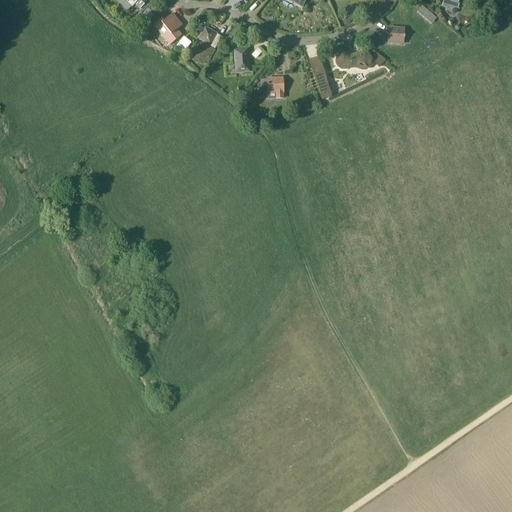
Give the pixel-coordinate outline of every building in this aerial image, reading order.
[(117,0),(117,1),(127,12),(135,4),(140,9),(147,1),(145,0),(117,0)] [(240,12),(246,1),(243,0),(226,0),(224,4),(240,12)] [(459,0),(443,0),(443,4),(457,8),(459,0)] [(441,13),(437,8),(433,13),(437,17),(441,13)] [(422,17),(427,22),(432,16),(427,11),(422,17)] [(134,13),(128,19),(132,23),(138,17),(134,13)] [(142,15),(137,21),(144,27),(149,21),(142,15)] [(182,27),(172,15),(163,22),(161,19),(153,25),(169,46),(181,37),(176,31),(182,27)] [(221,38),(216,35),(205,28),(198,39),(214,50),(221,38)] [(403,30),(389,29),(388,43),(403,44),(403,30)] [(175,47),(178,50),(177,49),(175,54),(180,57),(183,53),(191,44),(183,38),(175,47)] [(258,49),(251,56),(255,60),(262,53),(258,49)] [(247,50),(234,51),(236,73),(249,72),(247,50)] [(370,56),(369,55),(368,54),(366,53),(364,52),(363,52),(360,52),(358,53),(355,54),(353,55),(351,55),(350,55),(349,55),(348,55),(346,54),(345,54),(343,54),(341,54),(340,55),(338,56),(337,57),(336,58),(335,60),(335,61),(335,63),(335,65),(335,66),(336,68),(338,69),(339,70),(341,71),(342,71),(344,71),(348,70),(351,70),(352,69),(354,69),(356,70),(358,70),(360,71),(361,71),(363,72),(364,72),(366,71),(368,69),(370,68),(371,67),(372,66),(372,64),(372,63),(372,61),(372,59),(371,57),(370,56)] [(381,66),(385,59),(377,55),(373,62),(381,66)] [(318,56),(309,59),(315,75),(324,72),(318,56)] [(282,79),(268,79),(268,80),(268,87),(268,94),(275,94),(275,99),(282,99),(282,93),(282,79)]
